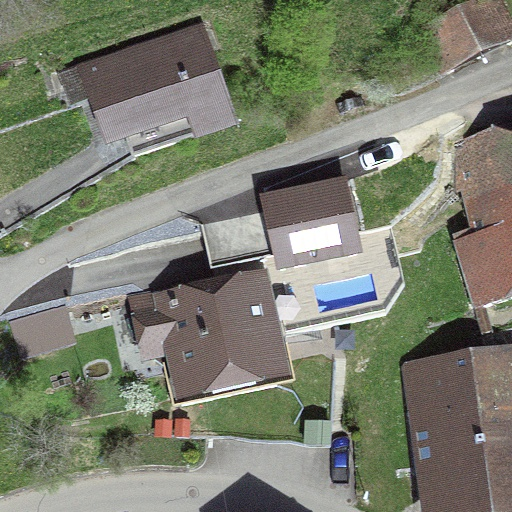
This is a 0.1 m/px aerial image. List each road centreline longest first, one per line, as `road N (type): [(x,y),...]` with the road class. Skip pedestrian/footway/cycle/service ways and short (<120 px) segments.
road 1 (residential): [(0,281),(511,69)]
road 2 (tertiary): [(68,511),(126,496),(281,511)]
